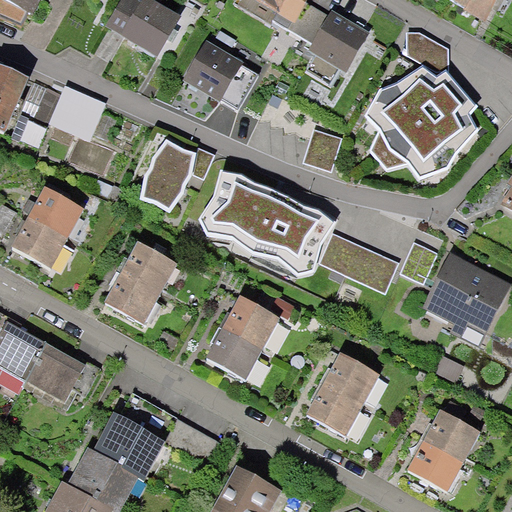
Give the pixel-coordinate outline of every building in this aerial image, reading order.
[(0,0),(0,2),(32,18),(41,0),(0,0)] [(123,0),(105,32),(155,61),(179,21),(146,3),(147,0),(123,0)] [(306,0),(235,0),(234,3),(270,24),(272,20),(289,29),(305,1),(306,0)] [(448,0),(485,21),(496,0),(448,0)] [(329,15),(305,1),(289,29),(312,44),(329,15)] [(370,32),(332,10),(329,15),(312,44),(308,51),(316,55),(306,72),(329,85),(339,69),(347,73),(370,32)] [(261,72),(201,42),(172,106),(203,121),(220,105),(235,113),(261,72)] [(504,102),(458,57),(443,72),(425,64),(365,121),(435,193),(503,128),(493,113),(504,102)] [(25,84),(0,73),(0,142),(1,142),(4,136),(42,152),(50,133),(48,132),(64,95),(27,79),(25,84)] [(101,174),(106,195),(195,232),(217,222),(245,167),(133,111),(101,174)] [(511,185),(498,210),(511,218),(511,185)] [(43,192),(8,253),(49,276),(83,214),(43,192)] [(179,274),(135,249),(100,310),(144,334),(179,274)] [(510,289),(448,257),(421,310),(456,328),(451,337),(478,350),(510,289)] [(280,327),(236,302),(203,362),(247,386),(280,327)] [(94,372),(0,325),(0,380),(72,417),(94,372)] [(383,384),(339,361),(306,422),(349,445),(383,384)] [(448,403),(407,475),(452,500),(486,440),(461,426),(467,414),(448,403)] [(61,487),(47,511),(120,511),(136,484),(143,488),(165,448),(113,420),(93,456),(87,453),(66,490),(61,487)] [(271,511),(279,499),(232,474),(211,511),(271,511)]
